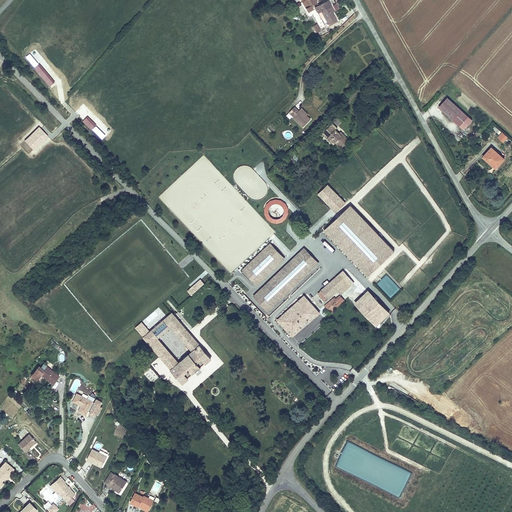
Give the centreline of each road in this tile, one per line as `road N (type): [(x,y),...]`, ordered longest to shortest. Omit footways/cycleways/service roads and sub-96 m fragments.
road 1 (tertiary): [(490,231),(281,475)]
road 2 (unclassified): [(490,231),(356,0)]
road 3 (unknown): [(272,491),(188,390),(155,366)]
road 4 (residential): [(107,511),(55,459),(0,505)]
road 5 (unknown): [(511,466),(386,405)]
road 6 (unknown): [(378,404),(328,446),(326,478),(349,511)]
